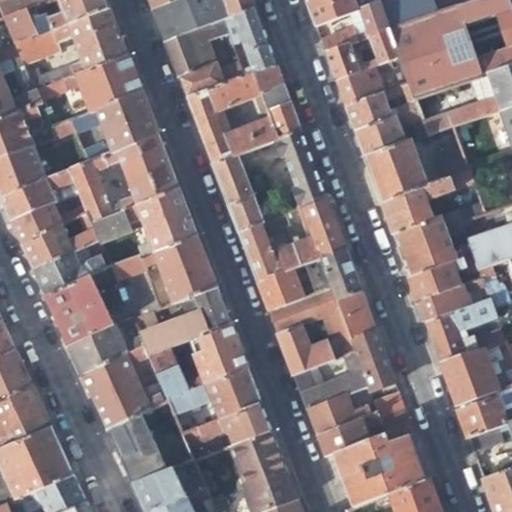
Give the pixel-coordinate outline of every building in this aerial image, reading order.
[(0,4),(10,0),(0,0),(0,17),(2,22),(22,14),(25,13),(21,3),(2,10),(0,4)] [(60,17),(28,29),(32,40),(107,11),(103,0),(57,0),(54,2),(60,17)] [(145,0),(146,3),(150,13),(185,0),(145,0)] [(193,5),(191,0),(185,0),(150,13),(159,37),(163,46),(200,32),(190,6),(193,5)] [(190,6),(200,32),(213,26),(222,23),(229,20),(221,0),(208,0),(193,5),(190,6)] [(232,19),(253,11),(249,0),(221,0),(229,20),(232,19)] [(356,15),(350,0),(302,0),(304,5),(313,30),(347,18),(356,15)] [(438,16),(431,0),(399,0),(378,8),(387,33),(397,60),(407,86),(412,102),(468,83),(484,77),(511,67),(511,14),(510,8),(461,27),(455,9),(438,16)] [(461,27),(510,8),(507,0),(451,0),(455,9),(461,27)] [(359,14),(368,40),(387,33),(378,8),(359,14)] [(31,10),(25,13),(22,14),(26,24),(34,21),(31,10)] [(78,63),(66,68),(70,78),(125,56),(115,30),(107,11),(32,40),(14,47),(18,58),(22,66),(57,52),(54,45),(68,39),(78,63)] [(232,19),(244,51),(251,69),(253,75),(274,66),(263,36),(253,11),(232,19)] [(26,24),(22,14),(2,22),(12,48),(14,47),(32,40),(28,29),(26,24)] [(347,18),(352,30),(357,44),(367,40),(368,40),(359,14),(356,15),(347,18)] [(233,55),(244,51),(232,19),(229,20),(222,23),(233,55)] [(237,66),(233,55),(222,23),(213,26),(218,39),(229,69),(237,66)] [(205,45),(218,39),(213,26),(200,32),(205,45)] [(326,43),(319,45),(323,56),(352,46),(357,44),(352,30),(347,31),(347,34),(326,43)] [(215,71),(205,45),(200,32),(163,46),(171,71),(184,102),(209,92),(223,87),(220,81),(216,71),(215,71)] [(367,40),(377,67),(397,60),(387,33),(368,40),(367,40)] [(373,69),(377,67),(367,40),(357,44),(352,46),(361,73),(373,69)] [(352,46),(323,56),(329,71),(333,83),(361,73),(352,46)] [(0,52),(0,64),(18,58),(14,47),(12,48),(0,52)] [(78,88),(88,115),(93,113),(139,94),(131,74),(125,56),(70,78),(32,93),(38,107),(38,109),(48,105),(45,100),(78,88)] [(0,77),(23,68),(22,66),(18,58),(0,64),(0,121),(38,107),(32,93),(22,97),(8,103),(0,82),(0,77)] [(393,91),(399,88),(407,86),(397,60),(377,67),(373,69),(375,75),(386,71),(393,91)] [(274,143),(299,133),(284,94),(274,66),(253,75),(250,76),(258,98),(266,121),(274,143)] [(475,102),(443,114),(449,129),(452,128),(479,118),(511,106),(511,67),(484,77),(491,97),(475,102)] [(66,68),(28,83),(32,93),(70,78),(66,68)] [(251,69),(240,74),(242,79),(250,76),(253,75),(251,69)] [(382,95),(375,75),(373,69),(361,73),(333,83),(339,98),(343,109),(380,95),(382,95)] [(234,76),(220,81),(223,87),(242,79),(240,74),(239,71),(233,74),(234,76)] [(217,114),(250,101),(258,98),(250,76),(242,79),(223,87),(209,92),(184,102),(196,133),(210,169),(235,159),(269,145),(274,143),(266,121),(259,124),(227,138),(217,114)] [(468,83),(475,102),(491,97),(484,77),(468,83)] [(17,86),(22,97),(32,93),(28,83),(28,81),(17,86)] [(407,106),(387,113),(390,121),(416,112),(412,102),(407,86),(399,88),(407,106)] [(79,153),(84,166),(156,138),(145,110),(139,94),(93,113),(98,124),(106,146),(101,148),(99,146),(79,153)] [(387,113),(380,95),(343,109),(347,121),(352,135),(390,121),(387,113)] [(250,101),(259,124),(266,121),(258,98),(250,101)] [(511,106),(479,118),(493,162),(511,155),(511,106)] [(41,115),(38,109),(38,107),(0,121),(0,161),(30,150),(20,124),(41,115)] [(419,120),(416,112),(390,121),(352,135),(356,146),(361,160),(403,145),(397,129),(419,120)] [(72,134),(98,124),(93,113),(88,115),(68,123),(72,134)] [(420,123),(425,137),(449,129),(443,114),(420,123)] [(41,146),(51,142),(47,132),(43,121),(33,125),(35,130),(34,130),(41,146)] [(51,142),(72,134),(68,123),(47,132),(51,142)] [(455,130),(459,141),(471,137),(467,125),(455,130)] [(287,192),(294,211),(323,199),(309,162),(299,133),(274,143),(269,145),(276,160),(280,159),(291,190),(287,192)] [(428,144),(425,137),(419,140),(422,147),(428,144)] [(73,185),(78,197),(84,212),(87,220),(90,229),(178,195),(165,162),(156,138),(84,166),(68,172),(73,185)] [(409,143),(403,145),(361,160),(370,183),(379,206),(426,189),(409,143)] [(464,160),(458,144),(439,151),(446,167),(464,160)] [(0,199),(43,182),(30,150),(0,161),(0,199)] [(511,155),(493,162),(508,207),(511,205),(511,155)] [(260,225),(235,159),(210,169),(220,197),(235,235),(259,225),(260,225)] [(446,172),(449,180),(468,173),(466,165),(446,172)] [(49,195),(73,185),(68,172),(43,182),(0,199),(0,206),(2,210),(8,224),(49,208),(54,207),(49,195)] [(472,183),(468,173),(449,180),(426,189),(379,206),(385,223),(390,237),(431,222),(423,202),(472,183)] [(122,258),(105,265),(108,273),(138,261),(194,238),(185,213),(178,195),(90,229),(93,235),(98,248),(99,251),(128,240),(128,237),(132,235),(130,229),(137,226),(146,249),(135,253),(136,256),(123,260),(122,258)] [(72,200),(77,214),(84,212),(78,197),(72,200)] [(309,239),(291,246),(300,268),(302,267),(312,263),(342,251),(333,225),(323,199),(294,211),(302,232),(306,231),(309,239)] [(480,205),(453,215),(456,221),(458,226),(484,216),(480,205)] [(55,222),(49,208),(8,224),(14,236),(19,246),(59,230),(76,224),(87,220),(84,212),(77,214),(55,222)] [(441,227),(456,221),(453,215),(431,222),(390,237),(397,256),(406,280),(460,261),(470,257),(466,248),(458,251),(457,256),(452,258),(441,227)] [(263,235),(278,230),(284,227),(288,226),(283,216),(260,225),(259,225),(263,235)] [(76,224),(82,240),(93,235),(90,229),(87,220),(76,224)] [(263,235),(259,225),(235,235),(243,257),(255,286),(290,272),(300,268),(291,246),(285,248),(270,253),(263,235)] [(278,230),(285,248),(291,246),(284,227),(278,230)] [(66,246),(59,230),(19,246),(25,260),(31,274),(72,258),(98,248),(93,235),(82,240),(66,246)] [(477,275),(511,262),(511,231),(466,248),(470,257),(474,267),(477,275)] [(171,307),(179,304),(214,290),(203,261),(194,238),(138,261),(142,273),(155,268),(171,307)] [(309,286),(311,290),(312,295),(328,289),(333,302),(358,292),(349,268),(342,251),(312,263),(320,282),(309,286)] [(463,270),(474,267),(470,257),(460,261),(463,270)] [(78,273),(72,258),(31,274),(36,285),(43,299),(102,275),(96,262),(81,268),(82,271),(78,273)] [(103,260),(96,262),(102,275),(108,273),(105,265),(103,260)] [(155,306),(142,273),(138,261),(108,273),(102,275),(43,299),(54,322),(66,349),(111,331),(107,322),(93,293),(111,285),(113,289),(125,285),(134,308),(120,312),(125,325),(130,324),(136,321),(150,315),(158,313),(155,306)] [(451,274),(463,270),(460,261),(406,280),(411,294),(415,303),(456,288),(451,274)] [(304,273),(302,267),(300,268),(290,272),(292,278),(304,273)] [(299,293),(292,278),(290,272),(255,286),(260,301),(265,314),(301,299),(299,293)] [(470,283),(472,283),(479,280),(477,275),(468,278),(470,283)] [(472,283),(480,305),(487,303),(479,280),(472,283)] [(458,287),(456,288),(415,303),(418,314),(423,326),(447,317),(453,315),(466,310),(458,287)] [(312,295),(301,299),(265,314),(270,326),(275,339),(298,330),(320,321),(337,314),(333,302),(328,289),(312,295)] [(140,328),(136,321),(130,324),(138,343),(143,353),(146,360),(228,327),(221,307),(214,290),(179,304),(184,318),(147,334),(144,326),(140,328)] [(311,290),(299,293),(301,299),(312,295),(311,290)] [(365,313),(358,292),(333,302),(337,314),(348,342),(372,332),(365,313)] [(489,328),(496,325),(491,313),(487,303),(480,305),(466,310),(453,315),(459,333),(488,323),(489,328)] [(511,304),(491,313),(496,325),(499,332),(503,344),(506,351),(511,367),(511,304)] [(162,318),(160,312),(158,313),(150,315),(153,322),(162,318)] [(334,340),(341,357),(346,355),(352,352),(348,342),(337,314),(320,321),(328,341),(331,342),(334,340)] [(468,357),(459,333),(453,315),(447,317),(462,359),(468,357)] [(462,359),(447,317),(423,326),(431,348),(438,367),(462,359)] [(320,321),(298,330),(307,352),(324,345),(331,361),(341,357),(334,340),(331,342),(328,341),(320,321)] [(5,337),(0,326),(0,357),(12,352),(5,337)] [(146,360),(148,364),(165,404),(166,406),(204,391),(246,373),(237,348),(228,327),(146,360)] [(307,352),(298,330),(275,339),(283,360),(290,379),(328,363),(331,361),(324,345),(307,352)] [(121,351),(111,331),(66,349),(72,363),(79,379),(143,353),(138,343),(121,351)] [(368,394),(392,384),(379,351),(372,332),(348,342),(352,352),(355,360),(360,373),(366,389),(368,394)] [(473,342),(477,353),(485,351),(493,348),(503,344),(499,332),(473,342)] [(508,388),(511,387),(511,367),(506,351),(503,344),(493,348),(508,388)] [(489,357),(485,351),(477,353),(468,357),(462,359),(438,367),(444,382),(454,408),(496,393),(483,359),(489,357)] [(0,403),(30,390),(18,366),(12,352),(0,357),(0,403)] [(349,363),(355,360),(352,352),(346,355),(349,363)] [(130,371),(148,364),(146,360),(143,353),(79,379),(86,393),(97,418),(105,433),(137,420),(167,409),(166,406),(165,404),(160,405),(157,401),(147,405),(130,371)] [(335,383),(328,363),(290,379),(297,397),(304,415),(344,398),(360,391),(366,389),(360,373),(335,383)] [(204,391),(209,407),(217,425),(259,408),(252,390),(246,373),(204,391)] [(362,397),(368,394),(366,389),(360,391),(362,397)] [(0,451),(48,431),(37,406),(30,390),(0,403),(0,451)] [(167,409),(173,421),(209,407),(204,391),(166,406),(167,409)] [(375,413),(376,417),(401,408),(397,399),(395,394),(371,404),(375,413)] [(350,413),(344,398),(304,415),(308,426),(313,439),(368,417),(364,407),(350,413)] [(459,423),(465,439),(493,429),(503,425),(511,422),(511,409),(499,414),(494,401),(456,415),(459,423)] [(209,407),(173,421),(181,440),(217,425),(209,407)] [(227,440),(231,450),(270,435),(263,419),(259,408),(217,425),(181,440),(186,453),(200,446),(200,441),(206,438),(210,440),(221,436),(227,440)] [(380,425),(382,430),(405,421),(402,413),(401,408),(376,417),(380,425)] [(151,452),(162,477),(173,472),(184,468),(192,465),(186,453),(181,440),(173,421),(167,409),(137,420),(145,438),(151,452)] [(363,432),(380,425),(376,417),(375,413),(368,417),(313,439),(317,450),(321,461),(331,457),(367,442),(363,432)] [(113,451),(145,438),(137,420),(105,433),(113,451)] [(382,430),(383,435),(387,444),(406,437),(410,435),(408,428),(405,421),(382,430)] [(511,456),(497,462),(501,473),(511,469),(511,422),(503,425),(511,444),(511,447),(511,456)] [(500,444),(493,429),(465,439),(471,455),(500,444)] [(59,454),(48,431),(0,451),(0,498),(11,494),(13,499),(73,474),(59,454)] [(239,494),(246,511),(272,511),(296,503),(282,466),(270,435),(231,450),(229,451),(245,492),(239,494)] [(413,457),(406,437),(387,444),(383,435),(375,439),(367,442),(331,457),(339,477),(352,511),(386,497),(423,483),(413,457)] [(205,460),(200,446),(186,453),(192,465),(205,460)] [(184,468),(190,484),(199,480),(192,465),(184,468)] [(511,511),(511,469),(501,473),(480,481),(488,502),(491,511),(511,511)] [(179,489),(173,472),(162,477),(130,489),(136,502),(140,511),(154,511),(204,491),(199,480),(190,484),(179,489)] [(78,487),(73,474),(13,499),(15,503),(6,507),(7,511),(20,511),(17,505),(24,502),(26,507),(40,502),(45,511),(60,511),(87,500),(78,487)] [(386,497),(391,511),(438,511),(434,499),(427,481),(423,483),(386,497)] [(202,504),(205,511),(212,511),(204,491),(154,511),(190,511),(189,509),(202,504)] [(60,511),(92,511),(87,500),(60,511)] [(299,511),(296,503),(272,511),(299,511)]
